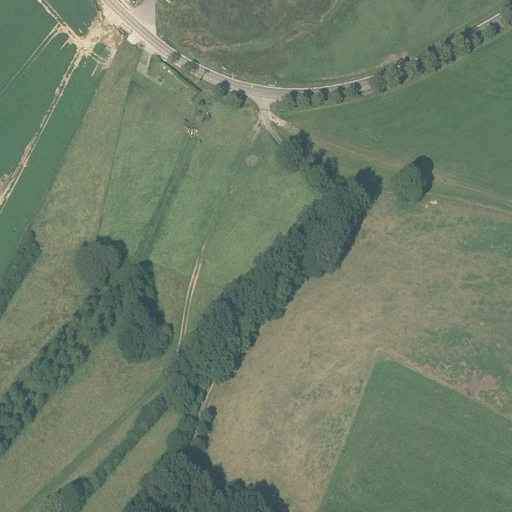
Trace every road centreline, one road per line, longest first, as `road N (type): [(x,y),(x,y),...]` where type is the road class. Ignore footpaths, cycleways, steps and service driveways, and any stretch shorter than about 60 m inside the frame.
road 1 (track): [(263,93),(268,128),(336,191),(338,207),(224,356),(186,457),(148,511)]
road 2 (tertiary): [(511,12),(387,76),(283,94),(208,76),(109,0)]
road 3 (track): [(175,354),(196,263),(262,111)]
